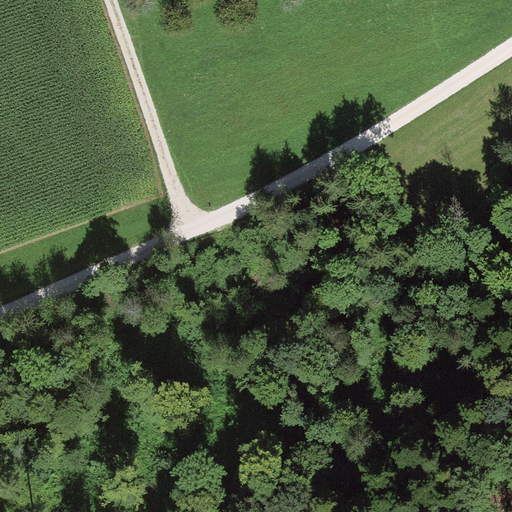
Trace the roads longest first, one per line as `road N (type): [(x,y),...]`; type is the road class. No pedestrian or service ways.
road 1 (track): [(0,316),(308,173),(511,47)]
road 2 (track): [(189,233),(105,0)]
